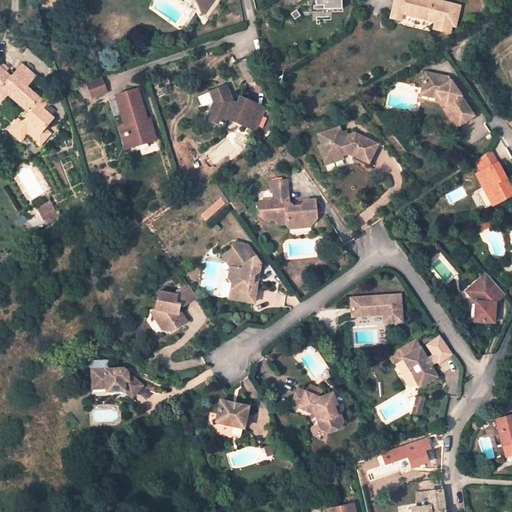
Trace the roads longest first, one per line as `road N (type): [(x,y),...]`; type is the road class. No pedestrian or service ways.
road 1 (residential): [(484,380),(402,265),(382,257),(362,263),(233,356)]
road 2 (residential): [(454,511),(455,439),(484,380)]
